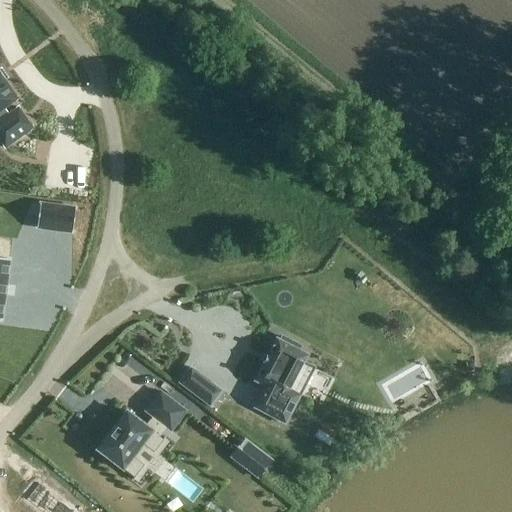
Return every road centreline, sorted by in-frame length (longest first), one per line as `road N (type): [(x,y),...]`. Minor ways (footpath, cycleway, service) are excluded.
road 1 (unclassified): [(511,241),(219,0)]
road 2 (unclassified): [(106,243),(115,185),(108,115),(77,46),(39,0)]
road 3 (unclassified): [(55,360),(151,295),(152,286),(106,243)]
road 4 (unclassified): [(55,360),(106,243)]
